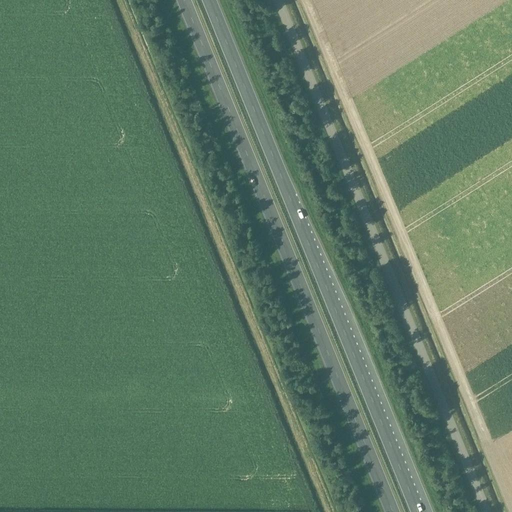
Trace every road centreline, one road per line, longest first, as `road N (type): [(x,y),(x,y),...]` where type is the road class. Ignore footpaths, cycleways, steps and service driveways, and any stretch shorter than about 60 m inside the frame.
road 1 (unclassified): [(486,511),(277,0)]
road 2 (trunk): [(417,511),(209,0)]
road 3 (trunk): [(184,0),(392,511)]
